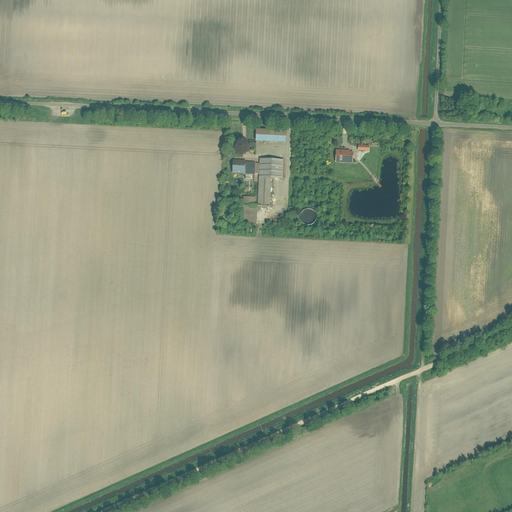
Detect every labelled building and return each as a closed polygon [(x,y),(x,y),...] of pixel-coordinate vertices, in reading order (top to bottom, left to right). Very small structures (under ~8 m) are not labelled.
[(288,132),(259,130),(259,142),(288,143),(288,132)] [(355,152),(338,151),(337,163),(354,163),(355,152)] [(285,159),(261,158),(261,164),(261,174),(260,178),(273,178),(285,179),(285,159)] [(248,161),(235,160),(234,174),(248,175),(248,163),(248,161)] [(257,163),(248,163),(248,175),(256,175),(256,174),(257,164),(257,163)] [(272,206),(273,178),(260,178),(259,206),(272,206)] [(257,198),(245,197),(245,204),(256,205),(257,198)]
